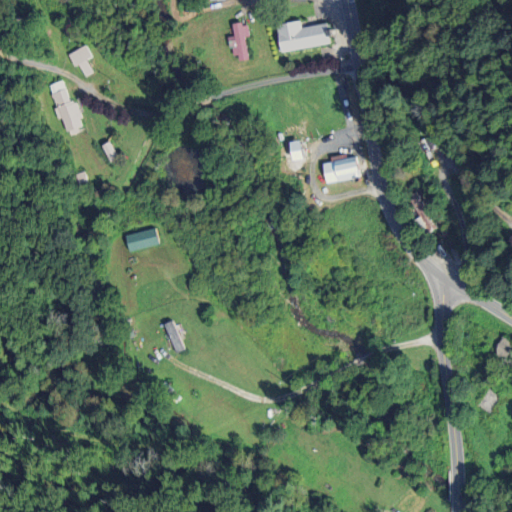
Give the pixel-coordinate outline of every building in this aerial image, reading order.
[(329,44),(280,52),(275,26),(301,21),(302,28),(326,24),(329,44)] [(228,30),(235,66),(250,63),(242,27),(228,30)] [(91,62),(84,49),(67,59),(74,71),(91,62)] [(49,100),(68,139),(85,131),(66,92),(49,100)] [(332,110),(342,108),(339,95),(329,98),(332,110)] [(297,119),(296,106),(287,107),(291,149),(303,147),(299,118),(297,119)] [(422,154),(435,151),(433,140),(420,143),(422,154)] [(359,177),(352,160),(333,168),(340,185),(359,177)] [(408,198),(424,235),(433,231),(417,194),(408,198)] [(184,353),(173,325),(164,328),(175,357),(184,353)] [(511,348),(511,341),(479,327),(470,347),(506,363),(511,348)]
